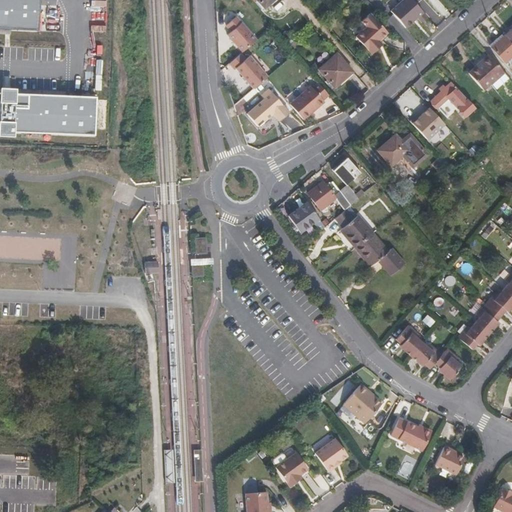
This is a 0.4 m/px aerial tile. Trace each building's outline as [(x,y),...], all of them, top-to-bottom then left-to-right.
[(35,0),(0,0),(0,23),(34,25),(35,0)] [(257,0),(264,8),(273,0),(257,0)] [(412,0),(398,0),(389,9),(406,27),(423,11),(412,0)] [(388,33),(370,14),(361,22),(367,27),(356,37),(372,55),(380,48),(376,44),(388,33)] [(257,40),(237,16),(225,27),(230,33),(226,36),(241,54),(257,40)] [(509,67),(511,65),(511,44),(504,36),(492,47),(509,67)] [(297,46),(294,41),(288,46),(292,51),(297,46)] [(472,63),(475,67),(468,73),(483,90),(503,72),(485,52),(472,63)] [(334,88),(352,71),(337,54),(318,69),(334,88)] [(268,78),(249,57),(235,69),(254,90),(268,78)] [(303,120),(324,103),(323,101),(329,95),(318,83),(312,89),(311,87),(290,105),(303,120)] [(475,109),(452,84),(430,103),(437,110),(449,100),(465,117),(475,109)] [(91,92),(0,88),(0,126),(91,130),(91,92)] [(289,113),(269,89),(259,98),(262,102),(247,115),(258,128),(273,115),(279,121),(289,113)] [(429,107),(412,123),(428,141),(445,125),(429,107)] [(426,155),(409,135),(400,142),(395,136),(378,150),(390,164),(401,155),(412,166),(426,155)] [(347,184),(360,172),(346,158),(333,171),(346,185),(347,184)] [(339,190),(332,181),(326,186),(322,182),(307,194),(320,210),(335,199),(344,211),(346,209),(350,205),(339,190)] [(350,205),(364,194),(364,193),(360,189),(354,194),(347,184),(346,185),(339,190),(350,205)] [(374,196),(368,189),(364,193),(364,194),(369,200),(374,196)] [(324,227),(307,202),(288,216),(300,232),(313,223),(320,232),(324,227)] [(372,233),(357,216),(353,218),(346,209),(344,211),(334,219),(342,228),(339,230),(355,248),(366,238),(372,233)] [(370,266),(377,261),(382,267),(383,269),(389,276),(403,265),(390,250),(387,252),(372,233),(366,238),(355,248),(370,266)] [(158,273),(158,260),(156,260),(145,261),(145,273),(155,273),(158,273)] [(511,306),(511,272),(506,280),(509,282),(499,294),(496,292),(476,315),(480,318),(469,329),(467,327),(457,338),(471,350),(476,344),(478,346),(498,323),(495,321),(504,310),(507,312),(511,306)] [(442,355),(430,346),(428,349),(416,338),(419,335),(407,326),(395,340),(401,345),(398,347),(422,367),(424,365),(430,369),(435,364),(441,368),(438,371),(450,380),(462,366),(456,361),(458,358),(447,349),(442,355)] [(77,383),(86,374),(81,368),(78,371),(74,368),(68,373),(77,383)] [(383,405),(374,398),(376,396),(362,385),(344,406),(366,425),(383,405)] [(422,452),(431,435),(430,432),(420,427),(419,429),(400,420),(392,437),(422,452)] [(329,473),(336,468),(342,464),(341,462),(348,457),(336,440),(315,455),(329,473)] [(457,475),(465,459),(457,455),(459,452),(445,446),(436,465),(457,475)] [(168,448),(162,448),(164,482),(169,482),(174,481),(173,448),(168,448)] [(202,482),(200,449),(197,450),(193,450),(194,482),(198,482),(202,482)] [(274,464),(278,469),(277,470),(291,489),(301,482),(304,480),(302,477),(309,471),(297,455),(288,461),(285,457),(282,456),(275,461),(274,464)] [(505,511),(511,511),(511,491),(505,488),(495,508),(505,511)] [(271,511),(269,511),(268,493),(247,494),(248,511),(271,511)]
